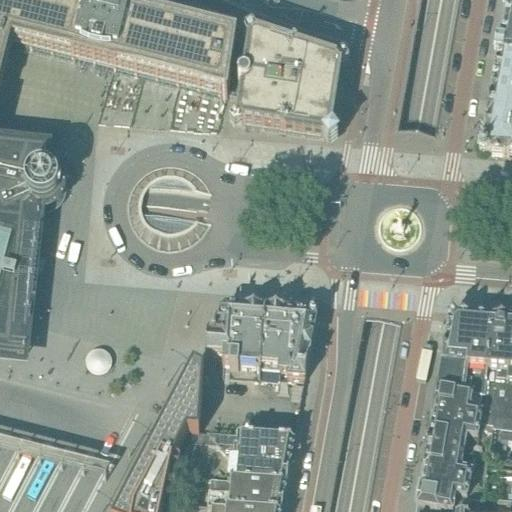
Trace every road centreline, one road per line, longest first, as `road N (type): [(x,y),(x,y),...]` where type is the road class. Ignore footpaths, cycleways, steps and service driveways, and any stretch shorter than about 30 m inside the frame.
road 1 (tertiary): [(349,511),(441,0)]
road 2 (residential): [(354,262),(318,511)]
road 3 (residential): [(387,511),(430,270)]
road 4 (residential): [(442,199),(479,0)]
road 5 (residential): [(390,30),(363,193)]
road 6 (residential): [(363,193),(216,173)]
road 7 (residential): [(209,255),(354,262)]
